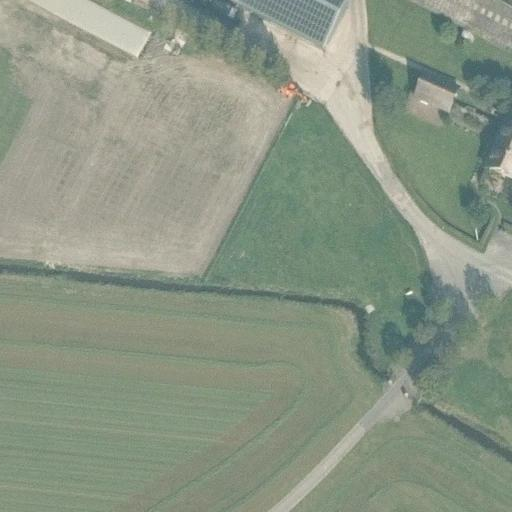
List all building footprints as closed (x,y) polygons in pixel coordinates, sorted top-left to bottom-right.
[(218,0),(324,54),(341,21),(299,0),(218,0)] [(511,0),(409,0),(479,36),(511,52),(511,0)] [(137,23),(135,37),(152,40),(154,26),(137,23)] [(415,101),(432,108),(436,99),(453,106),(459,92),(426,77),(415,101)] [(511,131),(504,128),(486,171),(511,182),(511,131)]
